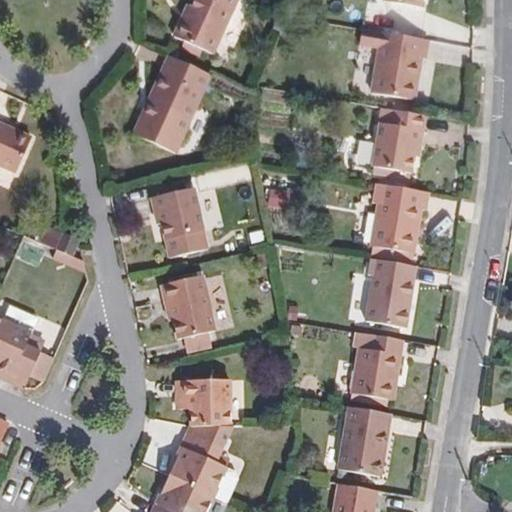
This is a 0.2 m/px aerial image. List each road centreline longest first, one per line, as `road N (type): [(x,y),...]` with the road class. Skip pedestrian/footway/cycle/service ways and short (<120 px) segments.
road 1 (residential): [(444,511),(503,163),(506,0)]
road 2 (residential): [(71,103),(111,279)]
road 3 (residential): [(111,279),(135,402),(119,454)]
road 4 (residential): [(111,279),(49,423)]
